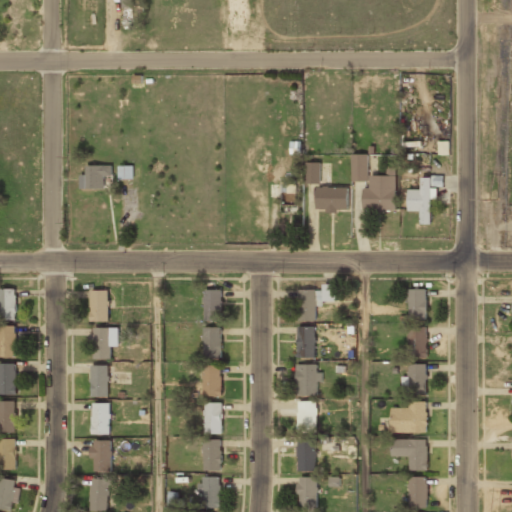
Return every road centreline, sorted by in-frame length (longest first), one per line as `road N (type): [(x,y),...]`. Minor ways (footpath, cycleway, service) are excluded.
road 1 (residential): [(0,261),(511,262)]
road 2 (residential): [(465,511),(465,0)]
road 3 (residential): [(0,62),(465,59)]
road 4 (residential): [(51,261),(50,0)]
road 5 (residential): [(49,511),(51,261)]
road 6 (residential): [(257,511),(259,261)]
